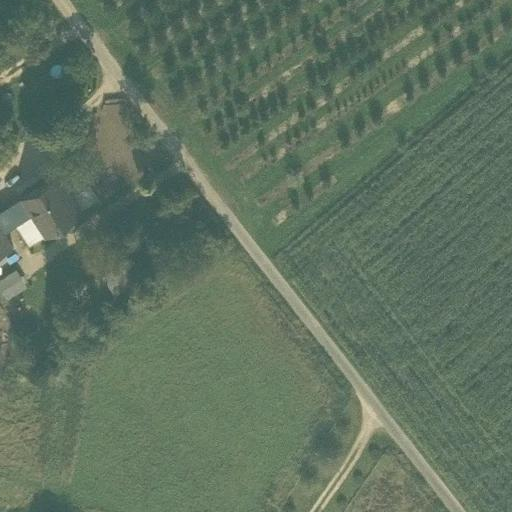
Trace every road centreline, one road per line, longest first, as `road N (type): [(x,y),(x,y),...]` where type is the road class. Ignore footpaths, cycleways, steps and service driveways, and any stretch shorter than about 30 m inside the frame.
road 1 (residential): [(382,414),(57,0)]
road 2 (unclassified): [(305,511),(382,414)]
road 3 (residential): [(456,511),(382,414)]
